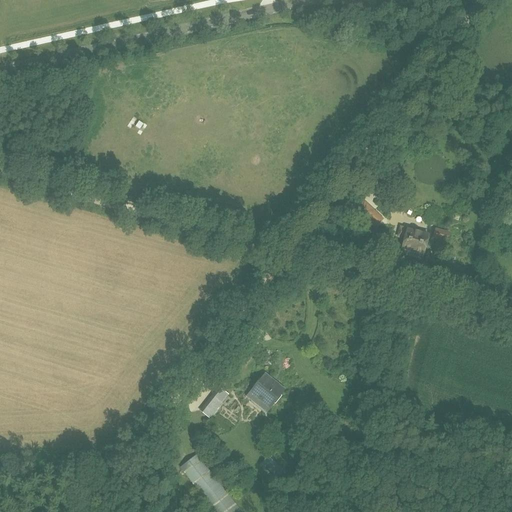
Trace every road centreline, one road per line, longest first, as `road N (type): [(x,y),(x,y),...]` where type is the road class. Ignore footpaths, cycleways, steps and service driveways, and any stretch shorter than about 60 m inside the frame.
road 1 (secondary): [(0,70),(318,0)]
road 2 (track): [(284,256),(82,511)]
road 3 (track): [(480,0),(284,256)]
road 4 (track): [(284,256),(0,176)]
road 5 (unclassified): [(291,258),(511,322)]
